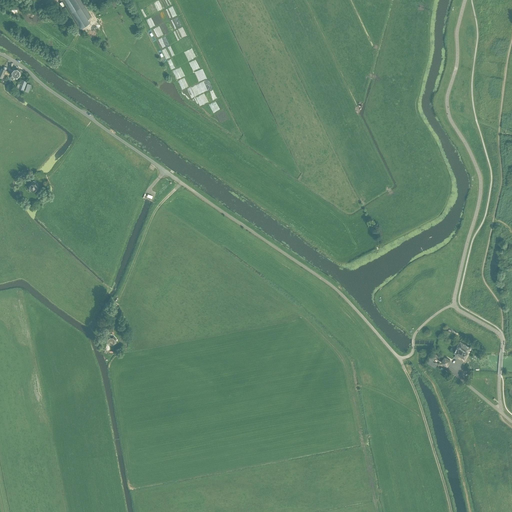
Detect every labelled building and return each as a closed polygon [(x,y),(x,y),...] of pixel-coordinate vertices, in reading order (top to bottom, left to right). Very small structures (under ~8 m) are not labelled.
[(63,0),(81,27),(90,21),(88,18),(91,16),(81,0),(63,0)] [(25,10),(23,14),(33,18),(34,14),(25,10)] [(21,74),(21,71),(21,70),(20,70),(18,68),(16,67),(15,68),(14,68),(13,69),(11,71),(11,72),(11,75),(11,76),(12,76),(10,78),(13,80),(14,78),(15,78),(18,77),(18,78),(19,77),(21,75),(21,74)] [(38,189),(38,185),(35,182),(34,181),(32,182),(28,185),(28,189),(31,192),(35,192),(38,189)] [(116,342),(116,338),(113,335),(112,335),(112,333),(110,333),(111,335),(109,335),(106,338),(106,342),(109,345),(113,345),(116,342)] [(467,352),(468,350),(469,350),(470,348),(470,347),(469,347),(466,345),(459,341),(459,342),(457,346),(457,347),(453,352),(460,356),(463,358),(464,358),(464,357),(467,353),(467,352)] [(441,362),(447,365),(450,360),(443,356),(441,359),(442,360),(441,362)]
